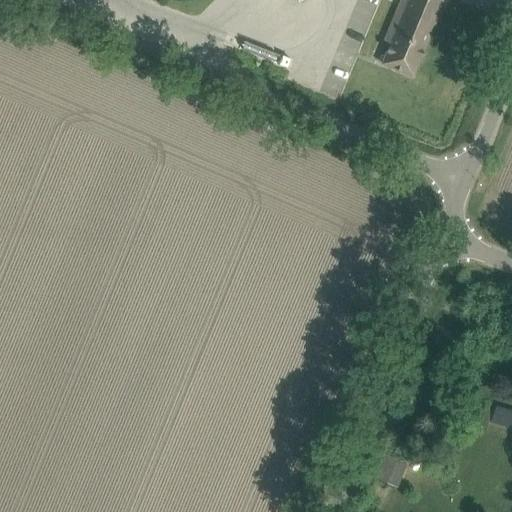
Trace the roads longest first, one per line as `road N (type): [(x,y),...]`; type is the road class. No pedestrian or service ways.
road 1 (unclassified): [(465,177),(42,0)]
road 2 (unclassified): [(330,511),(443,232)]
road 3 (unclassified): [(465,177),(511,64)]
